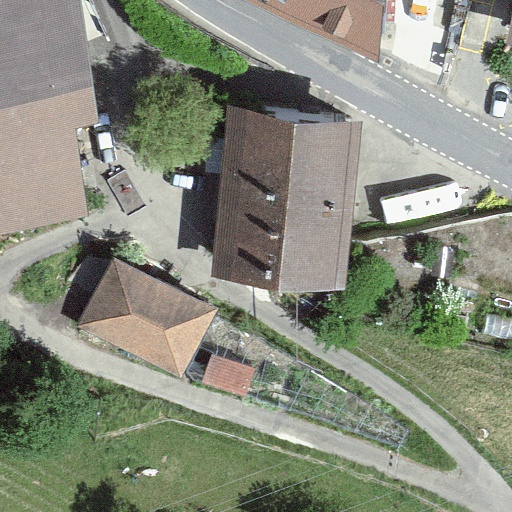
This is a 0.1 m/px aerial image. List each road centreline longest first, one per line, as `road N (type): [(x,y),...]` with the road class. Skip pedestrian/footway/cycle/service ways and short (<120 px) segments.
road 1 (track): [(509,511),(479,490),(49,336),(0,302)]
road 2 (tertiary): [(511,154),(212,0)]
